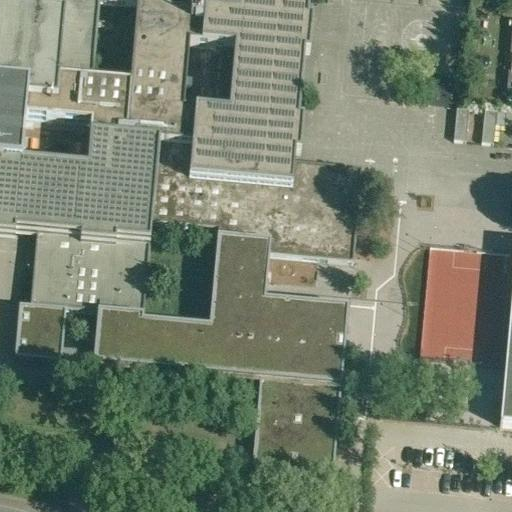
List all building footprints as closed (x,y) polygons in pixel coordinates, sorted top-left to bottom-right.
[(124,145),(135,9),(148,10),(148,0),(34,0),(33,17),(0,13),(0,241),(15,243),(15,239),(37,241),(31,311),(66,314),(98,317),(100,317),(101,310),(108,311),(107,318),(143,321),(152,227),(151,227),(158,148),(124,145)] [(238,0),(237,18),(191,14),(148,10),(135,9),(124,145),(158,148),(151,227),(152,227),(218,233),(209,332),(143,326),(143,321),(107,318),(108,311),(101,310),(100,317),(98,317),(94,356),(93,369),(260,384),(341,391),(348,312),(265,305),(269,259),(353,267),(361,173),(294,167),(295,159),(300,159),(303,125),(298,124),(303,60),(308,60),(311,24),(307,24),(309,0),(238,0)] [(192,0),(191,14),(237,18),(238,0),(192,0)] [(457,144),(497,144),(498,114),(457,113),(457,144)] [(66,314),(31,311),(20,310),(15,363),(62,367),(62,366),(63,353),(66,314)] [(94,356),(63,353),(62,366),(93,369),(94,356)] [(341,391),(260,384),(252,471),(333,479),(341,391)]
